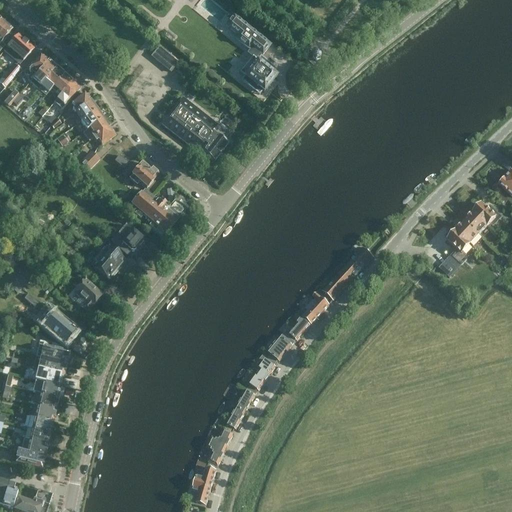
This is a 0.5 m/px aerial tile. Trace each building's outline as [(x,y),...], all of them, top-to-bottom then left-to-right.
[(269,45),(235,18),(234,17),(228,12),(227,13),(226,13),(224,16),(220,21),(218,24),(222,28),(225,30),(227,27),(238,36),(236,39),(248,50),(249,49),(252,52),(249,55),(253,58),(256,61),(259,57),(269,45)] [(12,30),(2,22),(0,24),(0,47),(2,45),(1,43),(12,30)] [(16,37),(9,46),(10,46),(7,49),(0,56),(0,57),(5,62),(11,55),(17,60),(19,57),(24,61),(34,50),(23,40),(22,42),(16,37)] [(317,52),(317,53),(314,54),(313,54),(313,55),(312,58),(312,59),(313,59),(315,61),(315,62),(316,62),(316,61),(319,60),(320,60),(321,56),(321,55),(320,55),(318,53),(317,52)] [(30,83),(48,62),(40,55),(30,67),(29,67),(23,73),(24,73),(28,79),(27,80),(30,83)] [(272,74),(276,70),(259,57),(256,61),(253,58),(246,66),(240,73),(245,77),(242,81),(253,90),(259,96),(262,92),(264,93),(265,93),(265,92),(276,78),(277,77),(276,77),(272,74)] [(37,90),(56,69),(48,62),(30,83),(30,84),(37,90)] [(0,84),(5,89),(20,71),(14,66),(0,82),(0,84)] [(54,88),(64,76),(56,69),(37,90),(46,97),(54,88)] [(72,83),(64,76),(54,88),(58,92),(56,94),(60,97),(72,83)] [(80,90),(72,83),(60,97),(63,100),(65,98),(69,102),(80,90)] [(14,91),(4,102),(10,107),(19,96),(14,91)] [(72,110),(75,114),(91,103),(88,99),(89,98),(87,96),(86,96),(85,94),(76,100),(72,104),(75,109),(72,110)] [(214,163),(223,152),(228,145),(224,141),(228,136),(216,127),(218,126),(183,99),(162,126),(196,153),(194,155),(203,162),(207,157),(214,163)] [(49,110),(53,114),(59,106),(55,103),(49,110)] [(81,122),(97,111),(96,110),(96,108),(95,106),(93,106),(91,103),(75,114),(81,122)] [(43,109),(38,114),(42,118),(46,113),(43,109)] [(99,115),(97,111),(81,122),(84,126),(86,125),(89,129),(103,120),(102,118),(102,117),(101,115),(99,115)] [(61,125),(57,120),(51,127),(53,130),(61,125)] [(104,121),(103,120),(89,129),(93,134),(91,136),(93,140),(109,128),(107,125),(107,123),(106,121),(104,121)] [(111,132),(109,128),(93,140),(96,143),(98,142),(102,147),(115,137),(114,135),(114,134),(113,132),(111,132)] [(70,141),(65,135),(57,141),(62,147),(70,141)] [(92,153),(79,166),(81,168),(87,174),(100,161),(95,157),(92,153)] [(114,162),(116,164),(124,170),(128,164),(119,157),(114,162)] [(124,170),(120,174),(126,179),(134,169),(128,164),(124,170)] [(158,176),(150,170),(143,164),(132,177),(129,180),(137,186),(139,183),(147,190),(153,182),(158,176)] [(500,186),(499,187),(499,188),(510,198),(511,199),(511,173),(505,181),(503,180),(500,184),(500,186)] [(141,195),(131,206),(138,212),(134,216),(140,221),(143,216),(152,224),(148,228),(155,233),(163,239),(166,236),(167,235),(176,224),(187,210),(186,210),(175,201),(169,208),(165,205),(167,204),(163,200),(161,202),(157,199),(155,201),(151,197),(145,191),(144,192),(142,194),(142,195),(141,195)] [(501,195),(497,199),(502,204),(506,199),(501,195)] [(481,206),(473,215),(487,228),(495,220),(500,225),(505,220),(496,211),(491,216),(481,206)] [(473,215),(464,224),(479,237),(487,228),(473,215)] [(40,220),(36,225),(40,228),(44,224),(40,220)] [(470,246),(479,237),(464,224),(456,233),(470,246)] [(124,226),(110,242),(113,245),(122,253),(127,257),(131,252),(134,252),(134,251),(136,248),(137,249),(143,242),(128,229),(124,226)] [(470,246),(456,233),(447,242),(462,255),(470,246)] [(107,241),(99,234),(95,238),(103,245),(107,241)] [(506,246),(503,250),(509,255),(511,251),(506,246)] [(68,247),(64,252),(69,256),(73,251),(68,247)] [(99,257),(100,258),(117,273),(121,268),(120,268),(125,262),(109,249),(108,249),(107,247),(99,257)] [(316,294),(329,306),(373,258),(362,249),(339,275),(343,278),(338,283),(334,280),(324,291),(322,288),(316,294)] [(449,278),(463,264),(452,254),(439,268),(449,278)] [(114,277),(117,273),(100,258),(99,257),(90,266),(92,268),(108,282),(113,277),(114,277)] [(20,262),(2,280),(17,294),(34,277),(20,262)] [(85,281),(79,287),(74,293),(86,304),(82,308),(87,313),(91,308),(102,296),(85,281)] [(306,313),(312,319),(315,321),(329,306),(316,294),(313,298),(314,299),(307,308),(309,309),(306,313)] [(47,310),(37,322),(66,346),(76,333),(47,310)] [(307,325),(312,319),(306,313),(301,319),(297,316),(294,319),(299,323),(297,325),(298,326),(289,335),(297,342),(310,327),(307,325)] [(20,319),(17,323),(21,327),(25,322),(20,319)] [(268,353),(270,354),(279,362),(280,362),(292,347),(297,342),(285,333),(268,353)] [(70,353),(62,351),(63,349),(57,347),(56,350),(51,349),(52,344),(42,342),(41,347),(39,346),(36,358),(41,359),(67,365),(70,353)] [(270,354),(267,359),(266,361),(275,368),(279,362),(270,354)] [(266,361),(267,359),(263,355),(258,361),(263,365),(260,369),(261,370),(250,385),(251,386),(258,390),(259,391),(275,368),(266,361)] [(64,377),(67,365),(41,359),(38,371),(41,372),(64,377)] [(62,389),(64,377),(41,372),(38,383),(39,383),(62,389)] [(59,400),(62,389),(39,383),(36,395),(59,400)] [(246,393),(253,397),(258,390),(251,386),(246,393)] [(11,389),(5,387),(2,399),(8,400),(11,389)] [(254,397),(253,397),(246,393),(245,392),(238,405),(234,412),(226,425),(235,430),(254,397)] [(56,412),(59,400),(36,395),(34,407),(56,412)] [(54,423),(56,412),(34,407),(31,418),(54,423)] [(51,435),(54,423),(31,418),(29,418),(26,429),(28,430),(51,435)] [(51,435),(28,430),(26,437),(30,438),(29,442),(48,447),(51,435)] [(209,444),(225,452),(232,435),(223,431),(217,444),(211,441),(209,444)] [(48,447),(29,442),(24,441),(21,452),(45,458),(48,447)] [(225,452),(209,444),(208,447),(214,450),(208,463),(217,468),(225,452)] [(11,463),(43,470),(45,458),(21,452),(14,451),(11,463)] [(215,472),(206,469),(203,480),(197,478),(194,485),(210,489),(215,472)] [(511,469),(472,479),(476,492),(511,482),(511,469)] [(0,479),(0,506),(2,507),(9,482),(0,479)] [(16,484),(9,482),(2,507),(12,511),(18,493),(13,492),(16,484)] [(205,506),(210,489),(194,485),(192,491),(199,493),(196,503),(205,506)] [(35,499),(37,492),(37,491),(31,489),(30,491),(28,497),(35,499)] [(47,511),(52,497),(37,492),(35,499),(33,505),(18,500),(14,511),(16,511),(47,511)]
